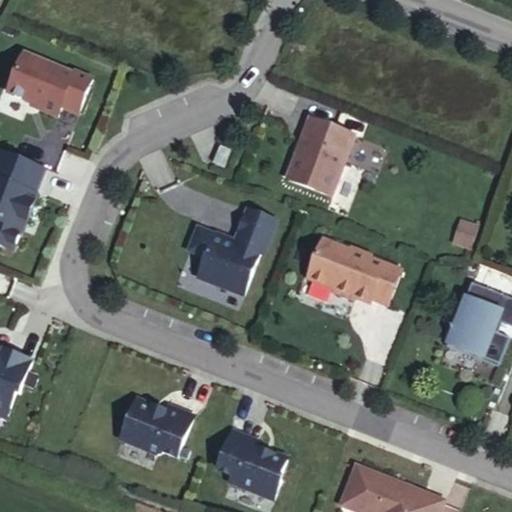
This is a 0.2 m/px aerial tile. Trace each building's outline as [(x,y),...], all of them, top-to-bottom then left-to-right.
[(77,76),(24,56),(7,99),(42,113),(41,116),(58,122),(62,113),(80,120),(95,82),(78,74),(77,76)] [(358,141),(314,124),(290,184),(334,201),(358,141)] [(226,152),(216,148),(209,165),(219,169),(226,152)] [(0,248),(13,254),(22,233),(19,232),(22,224),(27,225),(40,199),(38,198),(48,173),(0,153),(0,248)] [(224,241),(201,232),(192,255),(209,261),(201,282),(246,300),(263,258),(265,258),(278,225),(247,212),(234,245),(233,247),(225,244),(224,241)] [(451,243),(470,248),(477,224),(458,218),(451,243)] [(325,245),(309,287),(336,297),(335,300),(354,307),(355,304),(372,311),(373,308),(389,268),(372,262),(373,259),(354,252),(353,255),(325,245)] [(389,268),(373,308),(389,314),(404,274),(389,268)] [(464,321),(460,319),(451,341),(455,343),(453,347),(501,366),(511,340),(499,335),(511,301),(511,300),(478,287),(464,321)] [(0,412),(11,417),(20,393),(24,394),(35,365),(7,354),(4,361),(0,359),(0,412)] [(169,413),(140,402),(125,441),(161,456),(167,454),(181,459),(198,418),(171,407),(169,413)] [(283,483),(282,480),(290,463),(260,450),(262,445),(235,435),(221,471),(235,477),(233,484),(277,502),(283,483)] [(406,489),(359,470),(343,509),(349,511),(443,511),(447,505),(417,493),(416,496),(404,491),(406,489)]
